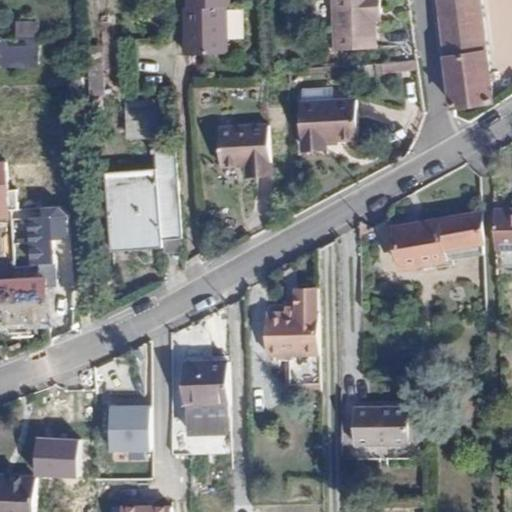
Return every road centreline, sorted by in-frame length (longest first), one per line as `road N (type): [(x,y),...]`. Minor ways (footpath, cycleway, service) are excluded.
road 1 (residential): [(0,382),(179,303),(456,147)]
road 2 (residential): [(456,147),(428,0)]
